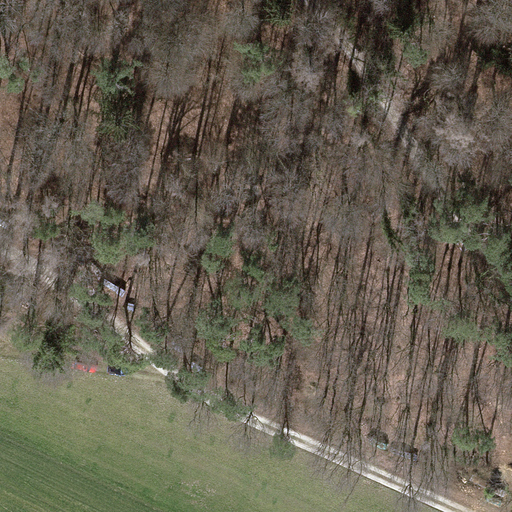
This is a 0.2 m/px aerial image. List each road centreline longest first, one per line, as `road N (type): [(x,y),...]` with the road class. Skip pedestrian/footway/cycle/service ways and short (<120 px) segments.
road 1 (track): [(0,239),(71,275),(175,377),(319,466),(438,511)]
road 2 (track): [(287,0),(511,282)]
